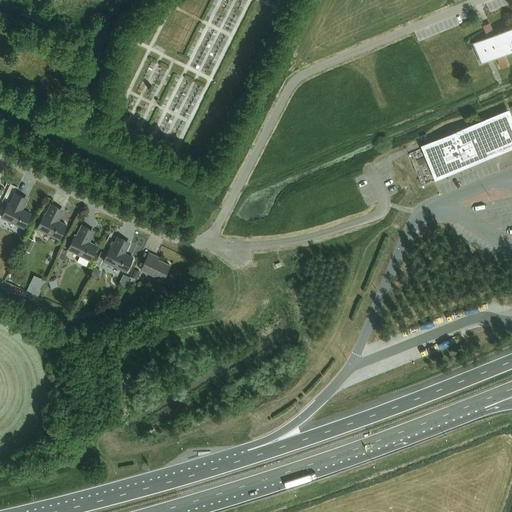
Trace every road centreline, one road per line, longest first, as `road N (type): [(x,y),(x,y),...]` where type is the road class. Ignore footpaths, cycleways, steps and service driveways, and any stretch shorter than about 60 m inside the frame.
road 1 (unclassified): [(207,244),(294,81),(481,0)]
road 2 (motorway): [(159,511),(491,397)]
road 3 (motorway): [(511,360),(249,458)]
road 4 (unclassified): [(370,167),(384,202),(375,216),(291,242),(207,244)]
road 5 (residential): [(207,244),(160,233),(0,156)]
road 6 (motorway): [(249,458),(57,511)]
